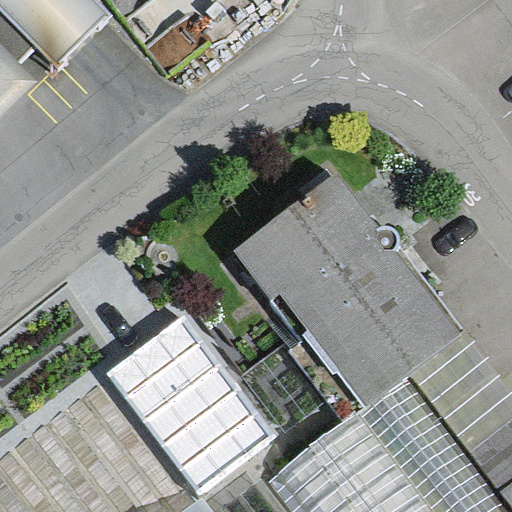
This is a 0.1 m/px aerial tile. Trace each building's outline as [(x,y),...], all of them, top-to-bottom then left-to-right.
[(101,23),(78,0),(0,0),(0,117),(25,92),(8,75),(34,48),(55,69),(101,23)] [(347,194),(249,268),(373,429),(470,354),(347,194)] [(298,378),(264,394),(285,438),(318,423),(298,378)] [(500,511),(413,399),(290,494),(303,511),(500,511)] [(511,511),(511,429),(466,466),(503,511),(511,511)]
